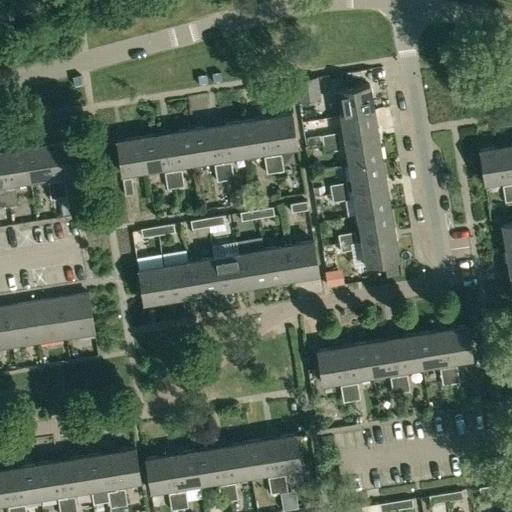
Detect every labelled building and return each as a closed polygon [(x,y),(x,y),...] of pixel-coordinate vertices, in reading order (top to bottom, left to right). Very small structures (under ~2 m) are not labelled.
[(295,79),(298,102),(318,98),(314,76),(295,79)] [(374,109),(370,84),(337,89),(341,115),(374,109)] [(374,109),(341,115),(344,131),(346,140),(378,134),(374,109)] [(292,113),(266,117),(271,150),(297,146),(292,113)] [(266,117),(241,121),(246,154),(271,150),(266,117)] [(241,121),(216,125),(221,158),(246,154),(241,121)] [(216,125),(192,128),(197,161),(221,158),(216,125)] [(192,128),(167,132),(172,165),(197,161),(192,128)] [(167,132),(142,136),(147,169),(172,165),(167,132)] [(338,132),(322,135),(323,143),(340,141),(338,132)] [(305,137),(306,145),(321,143),(319,134),(305,137)] [(378,134),(346,140),(348,152),(350,164),(382,159),(378,134)] [(142,136),(116,140),(122,173),(147,169),(142,136)] [(76,138),(50,142),(55,174),(81,170),(76,138)] [(325,152),(341,149),(340,141),(323,143),(325,152)] [(50,142),(26,146),(31,178),(55,174),(50,142)] [(26,146),(1,150),(6,182),(15,181),(31,178),(26,146)] [(505,146),(479,150),(484,182),(510,178),(505,146)] [(280,154),(272,155),(274,172),(283,170),(280,154)] [(274,172),(272,155),(263,157),(265,173),(274,172)] [(387,183),(382,159),(350,164),(354,189),(387,183)] [(231,161),(222,163),(225,179),(233,178),(231,161)] [(225,179),(222,163),(214,164),(216,181),(225,179)] [(182,169),(173,170),(175,187),(184,185),(182,169)] [(175,187),(173,170),(164,172),(167,188),(175,187)] [(134,193),(131,177),(123,178),(125,195),(134,193)] [(65,179),(56,180),(59,197),(67,195),(65,179)] [(59,197),(56,180),(48,182),(50,198),(59,197)] [(330,184),(332,193),(348,190),(347,181),(330,184)] [(387,183),(354,189),(355,198),(358,214),(391,208),(387,183)] [(511,200),(511,188),(511,184),(503,185),(505,202),(511,200)] [(7,188),(9,204),(18,203),(16,187),(7,188)] [(7,188),(0,189),(0,201),(1,206),(9,204),(7,188)] [(332,193),(333,201),(349,199),(348,190),(332,193)] [(309,209),(307,201),(291,203),(293,212),(309,209)] [(275,215),(273,206),(257,209),(258,218),(275,215)] [(358,214),(362,238),(395,233),(391,208),(358,214)] [(258,218),(257,209),(241,212),(242,220),(258,218)] [(225,223),(224,214),(208,217),(209,226),(225,223)] [(209,226),(208,217),(191,220),(193,229),(209,226)] [(511,222),(502,224),(506,250),(511,249),(511,222)] [(176,231),(175,223),(158,225),(160,234),(176,231)] [(160,234),(158,225),(142,228),(143,237),(160,234)] [(224,248),(239,244),(235,228),(220,232),(224,248)] [(356,239),(355,231),(338,233),(340,242),(356,239)] [(362,238),(356,239),(358,248),(364,247),(367,264),(399,259),(395,233),(362,238)] [(319,272),(314,239),(288,244),(294,277),(319,272)] [(356,239),(340,242),(341,251),(358,248),(356,239)] [(294,277),(288,244),(263,248),(269,281),(294,277)] [(269,281),(263,248),(239,252),(244,285),(269,281)] [(244,285),(239,252),(214,256),(219,289),(244,285)] [(219,289),(214,256),(189,260),(195,293),(219,289)] [(195,293),(189,260),(165,264),(170,297),(195,293)] [(170,297),(165,264),(139,269),(144,301),(170,297)] [(89,291),(61,296),(67,336),(95,332),(89,291)] [(61,296),(33,300),(40,341),(67,336),(61,296)] [(33,300),(6,304),(13,345),(40,341),(33,300)] [(6,304),(0,305),(0,346),(13,345),(6,304)] [(467,325),(441,329),(447,361),(473,357),(467,325)] [(441,329),(417,333),(422,366),(438,363),(447,361),(441,329)] [(417,333),(392,337),(397,370),(422,366),(417,333)] [(392,337),(367,341),(373,374),(397,370),(392,337)] [(367,341),(343,345),(348,378),(357,376),(373,374),(367,341)] [(343,345),(317,350),(322,382),(348,378),(343,345)] [(456,366),(448,367),(450,383),(450,384),(459,382),(456,366)] [(442,385),(450,384),(450,383),(448,367),(439,369),(442,385)] [(410,390),(407,374),(398,376),(401,391),(410,390)] [(393,393),(401,391),(398,376),(390,377),(393,393)] [(358,382),(349,384),(352,400),(359,399),(360,399),(358,382)] [(343,402),(352,400),(349,384),(340,385),(343,401),(343,402)] [(296,433),(270,438),(275,470),(301,465),(296,433)] [(270,438),(245,442),(250,474),(275,470),(270,438)] [(245,442),(221,446),(226,478),(250,474),(245,442)] [(141,479),(136,446),(110,451),(115,483),(141,479)] [(221,446),(196,450),(201,481),(226,478),(221,446)] [(196,450),(171,454),(176,486),(201,481),(196,450)] [(110,451),(85,455),(91,487),(107,484),(115,483),(110,451)] [(151,490),(176,486),(171,454),(145,458),(151,490)] [(85,455),(61,459),(66,491),(75,489),(91,487),(85,455)] [(66,491),(61,459),(36,463),(41,495),(57,492),(66,491)] [(36,463),(11,467),(16,499),(41,495),(36,463)] [(16,499),(11,467),(0,468),(0,501),(7,500),(16,499)] [(285,474),(276,475),(279,492),(280,492),(287,490),(285,474)] [(279,492),(276,475),(267,477),(270,493),(279,492)] [(235,482),(227,483),(229,500),(238,498),(235,482)] [(229,500),(227,483),(218,485),(221,501),(229,500)] [(497,493),(496,485),(479,487),(481,496),(497,493)] [(125,487),(116,489),(117,490),(119,505),(128,504),(125,487)] [(116,489),(108,490),(110,506),(119,505),(117,490),(116,489)] [(287,490),(280,492),(283,509),(298,507),(295,489),(287,490)] [(186,490),(177,491),(180,508),(189,506),(186,490)] [(463,499),(462,490),(445,493),(447,501),(463,499)] [(180,508),(177,491),(169,493),(171,509),(180,508)] [(447,501),(445,493),(429,495),(430,504),(447,501)] [(67,497),(69,511),(76,511),(78,511),(76,495),(67,497)] [(69,511),(67,497),(58,498),(60,511),(69,511)] [(414,507),(412,498),(396,501),(397,509),(414,507)] [(397,509),(396,501),(379,503),(381,511),(397,509)] [(27,511),(26,503),(17,505),(18,506),(18,511),(27,511)]
